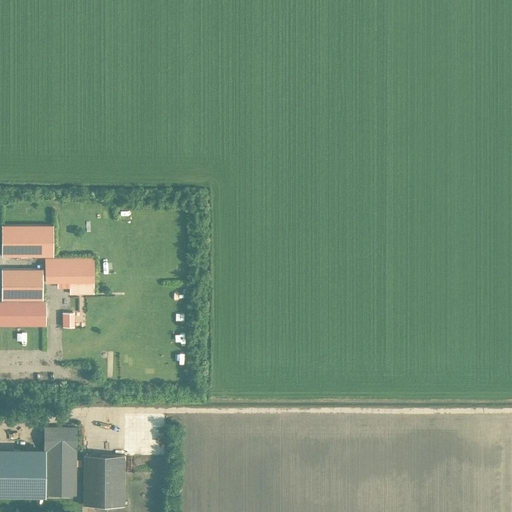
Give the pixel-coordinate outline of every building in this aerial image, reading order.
[(53,224),(2,224),(2,255),(53,255),(53,224)] [(95,281),(93,257),(45,257),(45,281),(70,281),(95,281)] [(43,268),(2,267),(2,298),(43,298),(43,268)] [(95,281),(70,281),(70,296),(95,296),(95,281)] [(0,324),(45,324),(45,301),(0,300),(0,324)] [(74,313),(63,313),(64,328),(75,328),(74,313)] [(76,460),(76,427),(44,427),(44,451),(46,451),(45,495),(75,495),(76,466),(81,466),(81,460),(76,460)] [(0,494),(43,495),(43,451),(0,450),(0,494)] [(124,455),(84,455),(83,505),(123,505),(124,455)]
